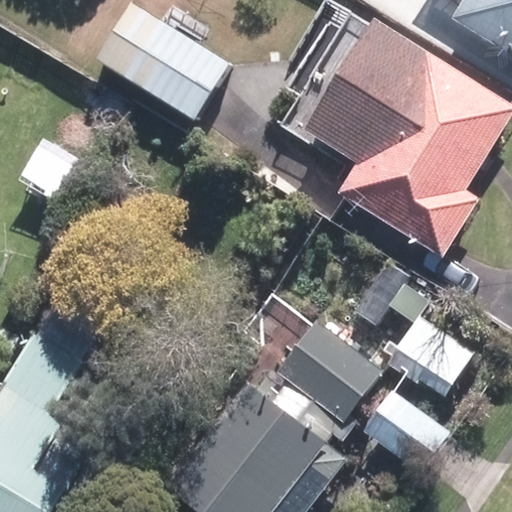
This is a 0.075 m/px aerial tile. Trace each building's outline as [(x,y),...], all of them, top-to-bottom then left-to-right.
[(511,0),(465,0),(453,19),(511,56),(511,0)] [(142,7),(108,63),(200,119),(234,64),(142,7)] [(511,116),(511,99),(376,17),(308,129),(360,161),(342,191),(449,256),(484,200),(467,190),(511,116)] [(365,279),(337,320),(453,397),(481,355),(365,279)] [(182,491),(165,511),(166,511),(316,511),(358,461),(332,440),(338,432),(349,440),(373,411),(363,402),(390,369),(322,314),(283,363),(295,373),(286,383),(274,373),(263,387),(255,381),(172,482),(182,491)] [(0,510),(3,511),(56,511),(71,488),(41,470),(73,419),(57,409),(89,357),(38,325),(0,387),(0,510)] [(405,395),(376,433),(424,469),(453,431),(405,395)]
